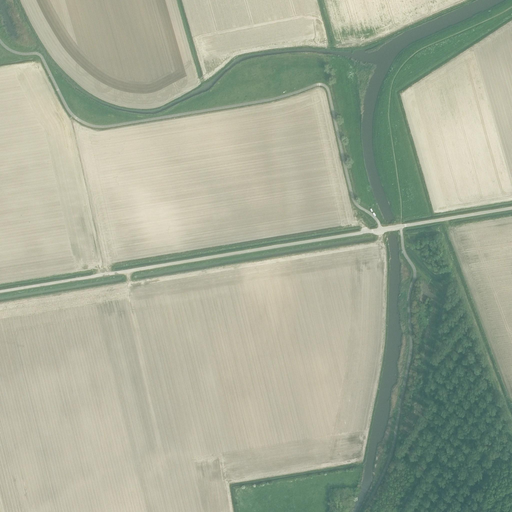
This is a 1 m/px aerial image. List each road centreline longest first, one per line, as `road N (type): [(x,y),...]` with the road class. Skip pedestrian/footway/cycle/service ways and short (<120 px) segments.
road 1 (track): [(127,271),(380,229)]
road 2 (track): [(0,291),(127,271)]
